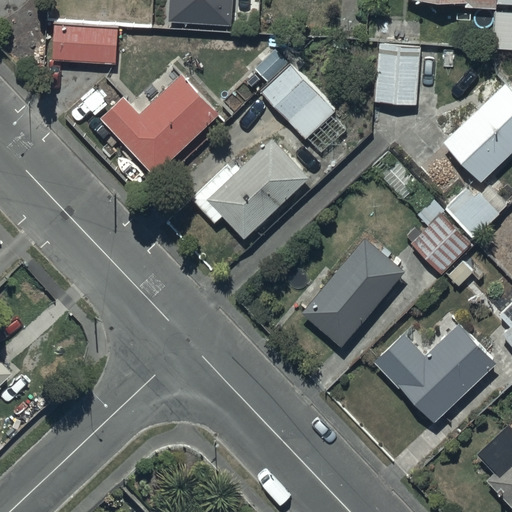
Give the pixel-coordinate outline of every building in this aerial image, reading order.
[(511,0),(431,0),(468,2),(468,7),(495,8),(494,47),(511,47),(511,0)] [(121,24),(56,22),(56,59),(120,60),(121,24)] [(422,44),(379,42),(376,101),(419,103),(422,44)] [(291,63),(262,89),(308,137),(336,110),(291,63)] [(220,110),(183,73),(143,112),(127,95),(104,116),(157,171),(220,110)] [(511,151),(511,88),(506,82),(443,140),(481,181),(511,151)] [(313,177),(274,138),(236,174),(227,164),(193,195),(217,221),(224,215),(247,239),(313,177)] [(420,183),(397,157),(380,173),(403,198),(420,183)] [(468,187),(445,205),(474,237),(509,206),(491,185),(482,193),(480,190),(474,195),(468,187)] [(472,242),(442,212),(410,243),(440,274),(472,242)] [(408,269),(367,237),(330,280),(324,275),(301,302),(307,307),(304,310),(344,344),(408,269)] [(511,301),(499,314),(511,327),(504,333),(511,341),(511,301)] [(435,421),(496,362),(457,322),(430,349),(433,352),(429,356),(404,331),(375,360),(435,421)] [(0,381),(10,372),(0,362),(0,381)] [(511,426),(509,423),(478,453),(496,471),(485,481),(511,508),(511,426)]
